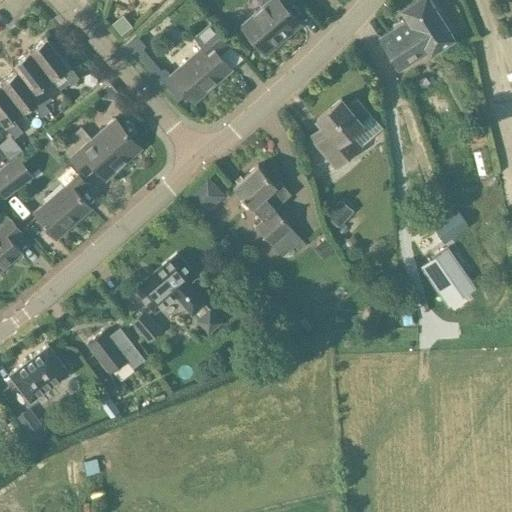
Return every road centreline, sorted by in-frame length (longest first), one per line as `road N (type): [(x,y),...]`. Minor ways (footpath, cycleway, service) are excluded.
road 1 (residential): [(0,333),(203,160)]
road 2 (residential): [(203,160),(373,0)]
road 3 (residential): [(203,160),(63,0)]
